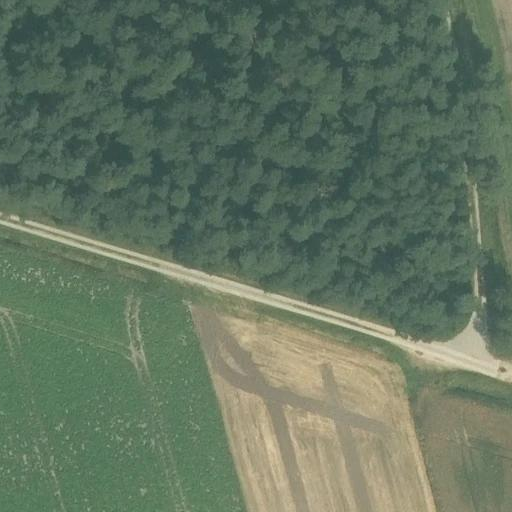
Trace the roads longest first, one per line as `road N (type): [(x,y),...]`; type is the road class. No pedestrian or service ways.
road 1 (unclassified): [(0,216),(465,358)]
road 2 (track): [(511,372),(465,358),(477,319),(478,267),(460,92),(437,0)]
